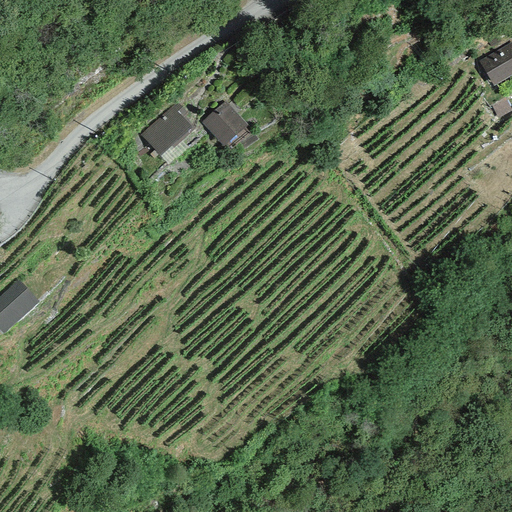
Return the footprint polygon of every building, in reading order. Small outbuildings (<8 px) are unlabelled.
[(511,47),(482,65),(495,85),(511,75),(511,47)] [(503,101),(493,106),(498,117),(508,112),(503,101)] [(243,130),(225,107),(205,123),(224,146),(243,130)] [(143,137),(160,157),(191,130),(174,111),(143,137)] [(17,287),(0,303),(0,328),(4,333),(34,305),(17,287)]
